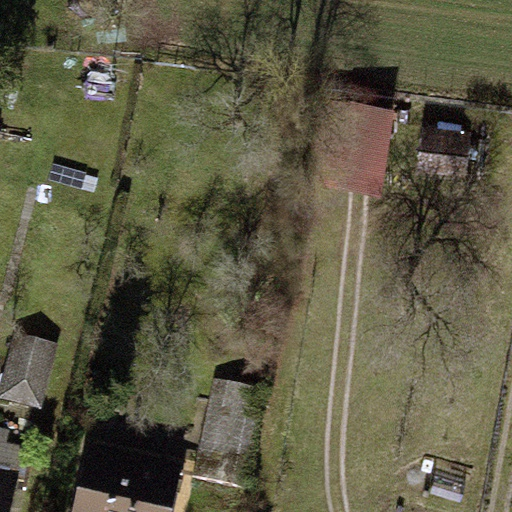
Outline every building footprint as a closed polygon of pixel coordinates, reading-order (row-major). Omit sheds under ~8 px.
[(369,188),(384,114),(351,106),(335,181),(369,188)] [(456,179),(460,140),(423,136),(419,175),(456,179)] [(7,402),(38,413),(56,362),(24,351),(7,402)] [(227,490),(259,404),(228,393),(196,479),(227,490)] [(0,488),(16,493),(25,461),(0,454),(0,488)] [(71,511),(161,511),(169,490),(89,461),(71,511)] [(0,511),(10,511),(16,493),(0,488),(0,511)]
